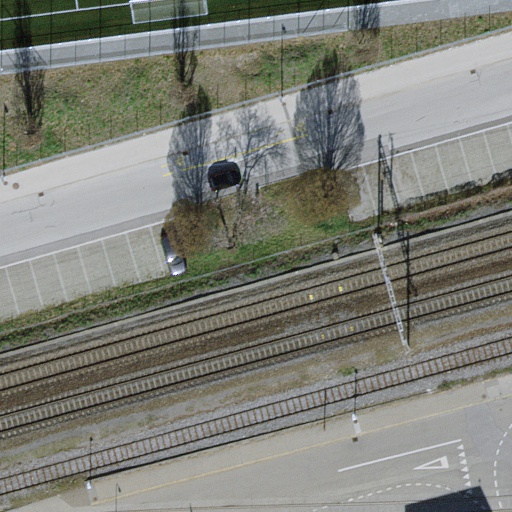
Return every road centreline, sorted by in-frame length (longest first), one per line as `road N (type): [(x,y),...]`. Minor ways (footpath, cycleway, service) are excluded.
road 1 (residential): [(0,220),(511,75)]
road 2 (residential): [(211,511),(511,427)]
